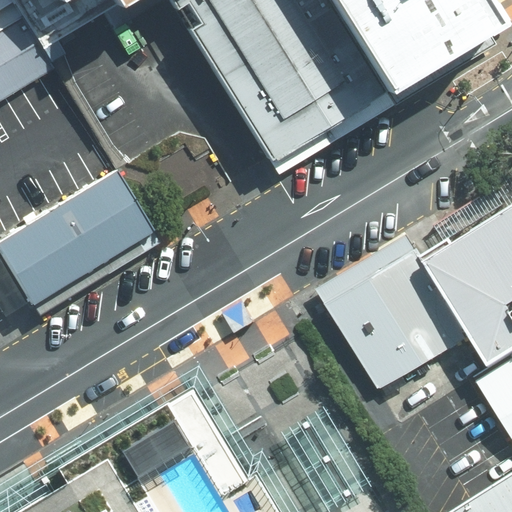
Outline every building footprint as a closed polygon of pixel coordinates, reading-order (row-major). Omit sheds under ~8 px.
[(0,0),(0,3),(14,26),(37,62),(62,47),(141,0),(0,0)] [(364,92),(307,0),(170,0),(267,155),(364,92)] [(494,13),(486,0),(307,0),(364,92),(494,13)] [(0,3),(0,34),(14,26),(0,3)] [(0,85),(37,62),(14,26),(0,34),(0,85)] [(168,225),(129,162),(118,169),(0,240),(0,247),(37,306),(168,225)] [(511,212),(422,268),(465,336),(483,365),(511,346),(511,212)] [(422,268),(411,249),(316,307),(371,394),(465,336),(422,268)] [(511,346),(483,365),(465,376),(511,452),(511,346)] [(245,470),(193,385),(16,491),(0,501),(0,511),(282,511),(261,472),(245,470)] [(511,511),(511,466),(442,510),(442,511),(511,511)]
